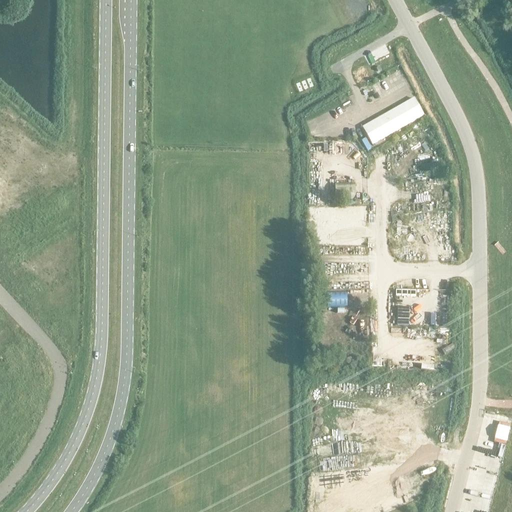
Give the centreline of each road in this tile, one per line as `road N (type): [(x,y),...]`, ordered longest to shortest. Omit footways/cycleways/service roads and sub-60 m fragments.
road 1 (secondary): [(105,0),(97,370),(73,443),(25,511)]
road 2 (secondary): [(70,511),(101,460),(124,378),(129,0)]
road 3 (unclassified): [(392,0),(471,147),(479,272)]
road 4 (unclassified): [(450,511),(476,403),(479,272)]
road 5 (unclassified): [(0,296),(61,372),(36,447),(0,494)]
